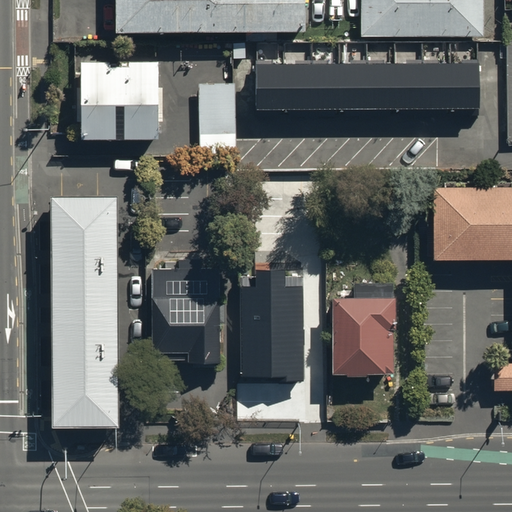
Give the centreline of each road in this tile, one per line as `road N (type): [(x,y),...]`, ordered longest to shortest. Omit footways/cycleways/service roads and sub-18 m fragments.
road 1 (primary): [(0,497),(361,495)]
road 2 (primary): [(361,495),(511,445)]
road 3 (primary): [(361,495),(511,494)]
